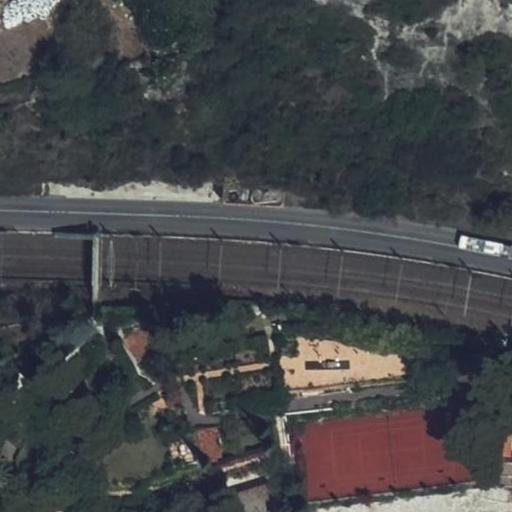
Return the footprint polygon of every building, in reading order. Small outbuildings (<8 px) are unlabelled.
[(223,182),(223,186),(222,204),(280,208),(282,185),(223,182)] [(153,383),(169,338),(137,346),(133,362),(153,383)] [(450,380),(450,367),(285,365),(286,393),(450,380)] [(482,427),(482,456),(511,457),(511,412),(507,416),(495,415),(494,428),(482,427)] [(219,451),(217,420),(202,422),(204,452),(219,451)] [(274,511),(271,496),(268,481),(230,491),(234,511),(274,511)] [(271,496),(274,511),(284,511),(281,494),(271,496)]
